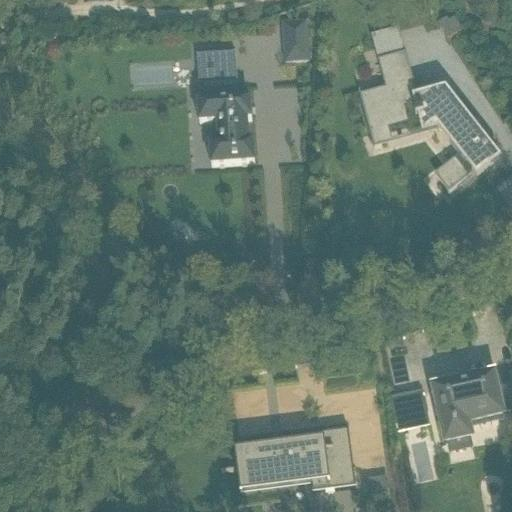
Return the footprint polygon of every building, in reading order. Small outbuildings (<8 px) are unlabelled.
[(307,25),(283,26),(285,66),(309,64),(307,25)] [(359,94),(370,137),(372,137),(370,132),(407,122),(407,121),(414,119),(415,121),(422,119),(426,133),(439,129),(439,130),(441,129),(464,159),(449,171),(450,172),(441,179),(448,187),(447,188),(451,192),(448,195),(449,196),(498,158),(446,92),(418,100),(406,55),(378,63),(386,92),(361,98),(360,94),(359,94)] [(238,103),(237,85),(203,88),(204,106),(199,106),(200,126),(214,125),(215,149),(211,149),(212,169),(255,166),(253,146),(249,146),(247,123),(252,123),(251,117),(249,117),(249,109),(251,109),(250,103),(238,103)] [(511,376),(493,381),(493,379),(434,393),(446,448),(471,442),(468,428),(503,420),(502,416),(511,413),(511,404),(511,403),(511,376)] [(424,414),(420,397),(393,404),(397,420),(424,414)] [(240,454),(235,454),(238,475),(240,475),(240,473),(243,472),(245,493),(290,488),(311,485),(312,496),(356,490),(348,433),(321,436),(322,438),(324,453),(289,457),(285,458),(284,448),(269,450),(240,454)] [(388,480),(377,481),(379,495),(389,494),(388,480)]
